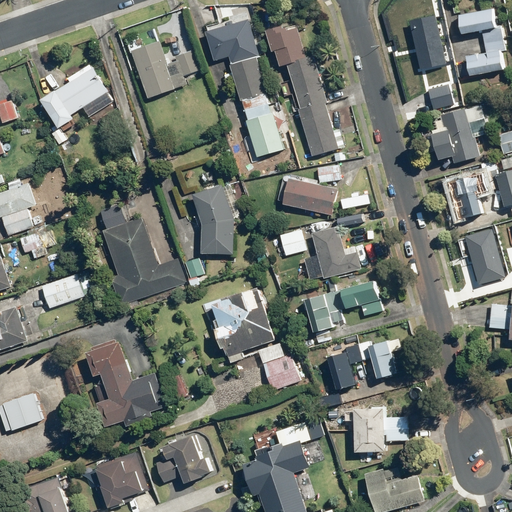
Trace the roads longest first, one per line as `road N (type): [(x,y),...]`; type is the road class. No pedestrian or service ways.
road 1 (residential): [(353,0),(456,394)]
road 2 (residential): [(456,394),(478,413),(496,477),(471,484),(449,424)]
